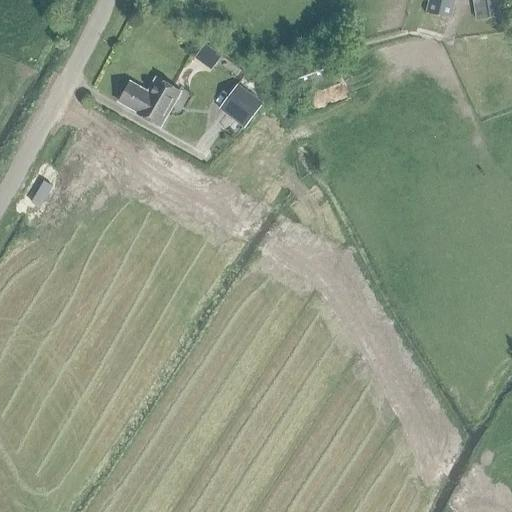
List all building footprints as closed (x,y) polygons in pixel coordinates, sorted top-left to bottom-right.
[(455,0),(420,0),(428,2),(426,14),(451,20),(455,0)] [(472,0),(476,21),(502,17),(499,0),(472,0)] [(295,71),(302,90),(327,81),(320,62),(295,71)] [(119,103),(137,113),(136,114),(161,128),(180,93),(155,79),(147,94),(130,84),(119,103)] [(219,110),(244,129),(263,105),(238,85),(219,110)]
